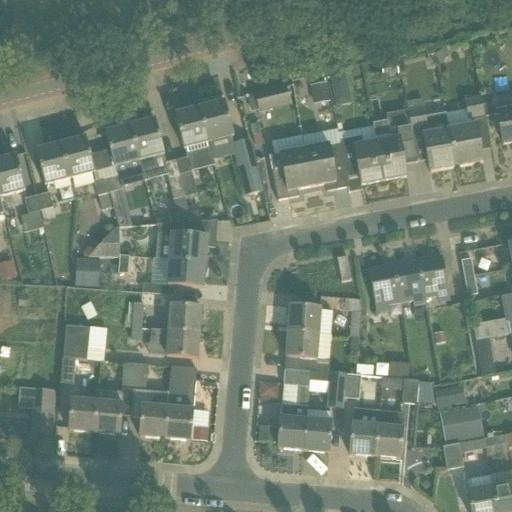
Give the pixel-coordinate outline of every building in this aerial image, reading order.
[(444,50),(435,57),(440,64),(450,57),(444,50)] [(396,66),(395,62),(381,65),(383,79),(398,76),(396,66)] [(344,94),(341,77),(339,77),(330,79),(333,96),(344,94)] [(327,85),(310,88),(313,107),(330,104),(327,85)] [(251,113),(260,111),(260,114),(289,107),(285,89),(256,96),(256,99),(248,101),(251,113)] [(481,98),(484,116),(493,115),(489,96),(481,98)] [(464,101),(467,123),(485,119),(484,116),(481,98),(464,101)] [(422,131),(430,175),(456,170),(449,132),(446,115),(426,119),(422,101),(405,104),(410,129),(411,132),(422,131)] [(200,111),(209,145),(234,138),(225,104),(223,104),(223,105),(200,111)] [(192,174),(192,172),(214,166),(209,145),(200,111),(176,117),(174,117),(184,151),(186,160),(176,163),(180,177),(192,174)] [(511,112),(497,115),(503,147),(511,144),(511,112)] [(130,129),(139,163),(143,179),(144,183),(167,177),(174,202),(185,198),(180,177),(176,163),(166,166),(163,157),(155,122),(154,122),(154,123),(130,129)] [(373,130),(384,183),(406,179),(404,167),(407,163),(416,161),(410,133),(411,132),(410,129),(387,133),(386,124),(373,126),(373,130)] [(449,132),(456,170),(482,165),(475,127),(449,132)] [(144,183),(143,179),(139,163),(130,129),(107,135),(106,135),(105,135),(116,179),(106,181),(110,195),(112,206),(125,202),(121,189),(144,183)] [(340,146),(345,174),(354,172),(359,175),(361,187),(359,187),(360,188),(384,183),(373,130),(361,133),(362,139),(340,143),(340,146)] [(269,158),(277,203),(299,199),(298,192),(312,190),(304,152),(302,138),(272,144),(274,157),(269,158)] [(70,181),(94,175),(86,140),(61,147),(70,181)] [(263,194),(249,142),(231,147),(245,199),(263,194)] [(304,152),(312,190),(325,187),(327,194),(348,190),(345,174),(340,146),(329,148),(304,152)] [(44,188),(70,181),(61,147),(39,153),(37,153),(36,153),(44,188)] [(0,162),(0,198),(0,199),(25,193),(16,158),(15,158),(15,159),(0,162)] [(106,181),(95,184),(99,198),(110,195),(106,181)] [(44,222),(55,219),(49,196),(37,199),(40,213),(41,213),(44,222)] [(25,202),(32,227),(41,224),(38,214),(40,213),(37,199),(25,202)] [(201,224),(199,212),(188,215),(190,225),(199,224),(201,224)] [(131,229),(128,214),(115,217),(118,230),(131,229)] [(199,226),(158,228),(158,235),(157,235),(155,261),(205,265),(207,242),(207,239),(206,239),(198,239),(199,226)] [(119,258),(119,260),(120,260),(119,275),(128,276),(129,259),(119,258)] [(347,260),(337,261),(342,285),(351,283),(347,260)] [(417,262),(424,302),(436,299),(437,304),(450,301),(442,260),(418,264),(417,262)] [(75,289),(87,289),(88,261),(76,261),(75,289)] [(203,291),(205,265),(155,261),(152,261),(151,286),(147,286),(143,286),(142,296),(146,296),(168,298),(169,288),(203,291)] [(424,302),(417,262),(416,263),(417,265),(394,269),(394,267),(393,267),(400,306),(412,304),(413,308),(425,306),(424,302)] [(464,281),(473,279),(470,262),(461,263),(464,281)] [(16,279),(12,263),(0,265),(0,277),(1,282),(16,279)] [(400,306),(393,267),(392,267),(393,269),(369,273),(376,315),(400,310),(399,306),(400,306)] [(467,298),(477,297),(473,279),(464,281),(467,298)] [(132,331),(141,331),(143,306),(134,305),(132,331)] [(199,336),(201,311),(171,308),(168,334),(199,336)] [(290,309),(288,334),(318,337),(331,338),(332,314),(321,313),(321,312),(290,309)] [(352,315),(350,340),(359,340),(361,315),(352,315)] [(485,326),(473,328),(475,343),(487,341),(485,326)] [(63,361),(75,362),(87,363),(90,331),(66,329),(63,361)] [(131,343),(140,344),(141,331),(132,331),(131,343)] [(197,362),(199,336),(168,334),(166,359),(197,362)] [(318,337),(288,334),(285,372),(310,374),(329,376),(330,362),(317,361),(318,337)] [(435,347),(445,345),(443,335),(433,337),(435,347)] [(73,388),(75,362),(63,361),(61,386),(73,388)] [(134,393),(136,367),(123,365),(121,391),(123,392),(134,393)] [(390,365),(388,381),(408,383),(409,367),(390,365)] [(140,439),(165,441),(169,396),(146,393),(148,368),(136,367),(134,393),(131,420),(141,421),(140,439)] [(197,372),(177,370),(171,370),(169,396),(165,441),(190,444),(197,372)] [(285,372),(283,388),(309,390),(309,383),(310,374),(285,372)] [(346,377),(329,376),(310,374),(309,383),(329,385),(326,410),(343,411),(344,401),(346,377)] [(344,401),(359,402),(361,379),(346,377),(344,401)] [(388,381),(382,380),(381,389),(403,391),(402,406),(417,407),(419,384),(408,383),(388,381)] [(277,387),(260,386),(259,399),(276,400),(277,387)] [(278,451),(303,454),(306,423),(309,390),(283,388),(283,407),(281,420),(278,451)] [(438,414),(452,411),(451,408),(448,391),(434,394),(438,414)] [(53,437),(56,394),(37,392),(34,435),(53,437)] [(120,438),(121,419),(123,394),(99,392),(99,394),(98,393),(94,435),(120,438)] [(69,433),(94,435),(98,393),(88,393),(87,404),(71,402),(69,433)] [(375,460),(379,415),(356,413),(354,427),(352,427),(350,458),(375,460)] [(446,448),(465,444),(459,413),(440,416),(446,448)] [(403,431),(400,431),(401,417),(379,415),(375,460),(401,462),(403,431)] [(331,425),(306,423),(303,454),(329,456),(331,425)] [(207,429),(193,428),(192,443),(207,444),(209,430),(207,429)] [(261,429),(259,429),(258,444),(277,446),(278,430),(273,430),(261,429)] [(511,461),(511,435),(483,441),(485,451),(487,451),(508,446),(511,462),(511,461)] [(447,473),(463,470),(461,455),(485,451),(483,441),(442,449),(447,473)] [(496,511),(511,511),(511,472),(490,477),(492,490),(496,511)] [(470,511),(496,511),(492,490),(467,494),(470,511)]
